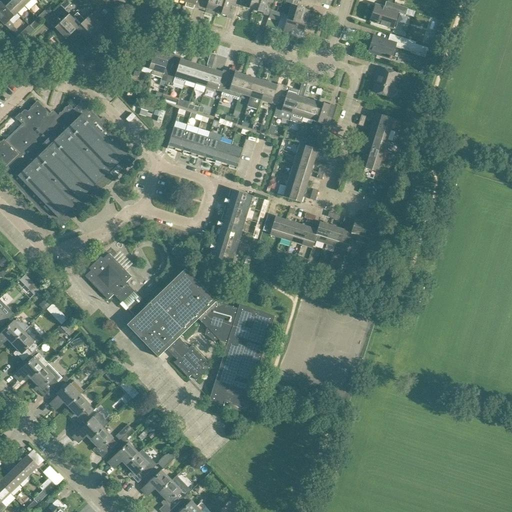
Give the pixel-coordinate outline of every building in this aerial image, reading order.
[(0,2),(0,20),(5,25),(10,30),(14,26),(9,21),(17,13),(4,0),(3,0),(1,3),(0,2)] [(25,6),(18,0),(4,0),(17,13),(25,6)] [(55,28),(58,31),(72,18),(65,10),(71,4),(67,0),(65,0),(54,11),(58,15),(49,24),(54,29),(55,28)] [(183,0),(183,2),(186,3),(185,6),(193,9),(194,5),(195,5),(196,0),(183,0)] [(208,0),(206,9),(205,13),(214,15),(215,12),(216,12),(220,0),(208,0)] [(238,0),(220,0),(216,12),(220,13),(220,14),(227,16),(230,5),(236,7),(236,6),(238,0)] [(244,0),(242,7),(249,9),(249,8),(253,9),(255,0),(244,0)] [(273,0),(255,0),(253,9),(257,10),(257,11),(263,13),(267,2),(272,3),(273,0)] [(295,0),(292,0),(288,15),(306,21),(309,11),(299,7),(300,2),(308,4),(295,0)] [(375,4),(370,21),(395,29),(399,14),(404,16),(407,8),(388,2),(386,8),(375,4)] [(77,13),(72,18),(58,31),(57,31),(61,35),(61,34),(66,39),(76,29),(79,25),(84,21),(77,13)] [(306,21),(288,15),(283,32),(290,34),(292,29),(303,32),(305,26),(305,25),(306,21)] [(89,16),(84,21),(79,25),(76,29),(80,34),(79,34),(83,38),(84,37),(97,24),(89,16)] [(99,37),(103,41),(109,36),(97,24),(84,37),(86,40),(86,41),(90,46),(99,37)] [(388,40),(374,36),(369,52),(391,59),(395,48),(411,53),(410,54),(424,58),(428,48),(414,43),(415,42),(390,34),(388,40)] [(152,70),(157,52),(154,51),(154,50),(148,48),(144,60),(139,58),(133,76),(137,77),(139,76),(139,73),(140,73),(142,67),(152,70)] [(157,52),(152,70),(150,75),(161,78),(160,80),(166,82),(168,75),(170,68),(166,66),(169,56),(168,56),(169,53),(162,50),(161,53),(157,52)] [(190,62),(184,80),(195,84),(201,66),(196,64),(200,52),(194,50),(191,62),(190,62)] [(207,68),(201,66),(195,84),(205,87),(215,55),(210,53),(207,65),(208,65),(207,68)] [(215,55),(205,87),(222,92),(224,85),(219,83),(222,73),(212,69),(212,68),(216,55),(215,55)] [(170,68),(168,75),(166,82),(172,84),(172,83),(182,86),(184,80),(190,62),(180,59),(177,70),(170,68)] [(378,77),(373,92),(390,97),(397,74),(378,68),(375,76),(378,77)] [(224,85),(222,92),(238,97),(239,93),(245,75),(234,72),(231,83),(226,81),(224,85)] [(239,93),(250,97),(255,79),(250,77),(250,76),(245,74),(245,75),(239,93)] [(255,79),(250,97),(247,107),(257,110),(261,100),(266,81),(262,80),(262,81),(255,79)] [(267,81),(266,81),(261,100),(277,105),(279,98),(274,96),(277,85),(267,82),(267,81)] [(297,98),(292,115),(290,121),(300,124),(302,118),(308,99),(303,98),(307,83),(302,82),(299,91),(297,98)] [(297,98),(299,91),(289,88),(287,93),(285,99),(279,98),(277,105),(273,116),(290,121),(292,115),(297,98)] [(302,118),(313,121),(319,102),(314,100),(314,101),(308,99),(302,118)] [(27,112),(24,110),(16,118),(23,125),(5,141),(3,139),(0,142),(0,166),(1,167),(0,167),(0,170),(44,217),(46,215),(58,227),(63,223),(65,224),(111,180),(113,182),(135,160),(123,147),(125,145),(105,124),(107,121),(103,118),(101,120),(82,101),(73,109),(69,105),(53,121),(48,116),(50,115),(37,102),(27,112)] [(319,102),(313,121),(323,124),(321,131),(327,133),(331,118),(326,117),(329,105),(323,103),(322,104),(319,103),(319,102)] [(154,113),(156,109),(139,103),(137,108),(154,113)] [(189,103),(187,109),(198,112),(200,107),(189,103)] [(160,110),(158,117),(157,121),(161,123),(165,111),(160,110)] [(373,119),(371,124),(390,130),(394,119),(375,113),(373,120),(373,119)] [(371,128),(369,134),(387,140),(390,130),(371,124),(370,128),(371,128)] [(179,150),(185,130),(174,127),(167,149),(175,151),(176,149),(179,150)] [(197,134),(185,130),(179,150),(183,151),(182,153),(190,156),(197,134)] [(202,157),(208,138),(197,134),(190,156),(198,158),(198,156),(202,157)] [(366,140),(365,145),(384,151),(387,140),(369,134),(367,141),(366,140)] [(220,141),(208,138),(202,157),(206,158),(205,161),(213,163),(220,141)] [(309,140),(307,146),(318,150),(321,142),(309,139),(309,140)] [(221,163),(225,164),(231,145),(220,141),(213,163),(221,165),(221,163)] [(317,155),(318,150),(307,146),(299,144),(296,155),(314,160),(316,154),(317,155)] [(236,170),(243,148),(231,145),(225,164),(229,165),(228,168),(236,170)] [(364,149),(362,156),(380,162),(384,151),(365,145),(363,149),(364,149)] [(312,166),(314,160),(296,155),(293,165),(312,171),(313,167),(312,166)] [(377,172),(380,162),(362,156),(359,166),(368,169),(375,171),(377,172)] [(310,176),(312,171),(293,165),(289,175),(307,181),(309,175),(310,176)] [(307,181),(289,175),(286,186),(305,192),(306,188),(305,187),(307,181)] [(304,197),(305,192),(286,186),(283,197),(301,203),(303,196),(304,197)] [(225,199),(225,200),(249,208),(253,196),(230,189),(228,197),(230,198),(230,200),(225,199)] [(225,205),(223,212),(245,219),(249,208),(225,200),(224,202),(229,203),(228,206),(225,205)] [(218,222),(217,223),(242,231),(245,219),(223,212),(221,220),(223,221),(222,223),(218,222)] [(270,233),(269,235),(280,238),(286,219),(285,220),(275,217),(272,226),(270,233)] [(291,221),(286,219),(280,238),(291,242),(296,223),(290,222),(291,221)] [(354,221),(351,232),(349,239),(360,242),(366,223),(361,222),(361,223),(354,221)] [(314,241),(325,244),(330,225),(326,223),(326,224),(319,222),(317,230),(314,240),(314,241)] [(218,228),(216,235),(238,243),(242,231),(217,223),(217,225),(221,226),(221,229),(218,228)] [(302,225),(296,223),(291,242),(301,245),(307,226),(303,224),(302,225)] [(370,225),(366,223),(360,242),(370,246),(376,227),(370,225)] [(335,226),(330,225),(325,244),(335,247),(341,228),(340,229),(335,227),(335,226)] [(312,227),(307,226),(301,245),(312,248),(314,241),(314,240),(317,230),(311,228),(312,227)] [(346,250),(349,239),(351,232),(345,230),(345,229),(341,228),(335,247),(346,250)] [(211,244),(210,246),(235,254),(238,243),(216,235),(213,243),(216,244),(215,246),(211,244)] [(209,258),(231,266),(235,254),(210,246),(210,248),(214,249),(214,252),(211,251),(209,258)] [(213,342),(214,342),(218,339),(226,347),(209,399),(221,412),(224,402),(245,409),(274,316),(239,305),(238,309),(216,301),(185,269),(147,305),(127,282),(131,277),(109,253),(103,259),(101,257),(89,268),(91,271),(85,276),(108,300),(114,294),(135,317),(127,325),(158,357),(166,349),(177,360),(174,362),(173,362),(189,378),(189,377),(191,375),(196,380),(208,369),(203,363),(206,361),(206,362),(207,361),(191,345),(191,346),(189,348),(178,337),(198,318),(207,328),(204,335),(208,336),(211,339),(213,341),(213,342)] [(27,276),(25,275),(20,279),(25,285),(30,280),(27,276)] [(47,298),(41,303),(47,309),(53,304),(47,298)] [(0,327),(8,320),(0,310),(0,327)] [(0,345),(7,339),(12,343),(23,332),(29,327),(25,323),(22,323),(19,320),(16,321),(14,323),(14,322),(0,334),(0,345)] [(15,353),(23,361),(38,347),(23,332),(12,343),(17,349),(13,353),(14,353),(15,353)] [(28,374),(32,379),(44,368),(48,363),(38,353),(14,376),(20,382),(28,374)] [(55,379),(44,368),(32,379),(38,385),(34,389),(35,388),(44,397),(53,388),(56,391),(65,383),(58,376),(55,379)] [(64,402),(68,406),(79,395),(70,385),(50,404),(56,409),(64,402)] [(94,410),(79,395),(68,406),(74,412),(70,416),(71,415),(79,424),(94,410)] [(86,435),(91,439),(102,428),(93,418),(73,437),(78,442),(86,435)] [(129,424),(113,439),(102,428),(91,439),(97,446),(93,449),(93,450),(94,449),(102,457),(132,428),(129,424)] [(122,460),(126,465),(138,453),(128,443),(108,462),(114,468),(122,460)] [(153,468),(138,453),(126,465),(132,471),(128,475),(129,474),(138,483),(153,468)] [(169,453),(158,464),(163,470),(174,459),(169,453)] [(27,456),(18,464),(28,475),(37,467),(27,456)] [(18,464),(9,473),(19,484),(28,475),(18,464)] [(155,488),(159,492),(171,481),(161,471),(142,490),(147,495),(155,488)] [(0,482),(10,493),(19,484),(9,473),(0,481),(0,482)] [(47,495),(56,486),(52,481),(48,485),(44,482),(40,487),(47,495)] [(186,496),(171,481),(159,492),(165,498),(161,502),(162,503),(162,502),(166,505),(168,503),(173,508),(181,500),(186,496)] [(0,509),(2,511),(7,507),(1,502),(10,493),(0,482),(0,509)] [(199,484),(194,489),(199,493),(203,489),(199,484)] [(38,503),(47,495),(40,487),(39,487),(42,490),(33,499),(35,500),(38,503)] [(236,494),(232,498),(238,503),(241,500),(236,494)] [(65,508),(57,499),(43,511),(63,511),(67,507),(66,507),(65,508)] [(31,510),(38,503),(35,500),(28,507),(31,510)] [(200,511),(201,511),(205,507),(201,503),(196,507),(191,501),(184,508),(182,507),(185,504),(181,500),(173,508),(170,511),(171,511),(176,511),(177,511),(176,511),(200,511)]
